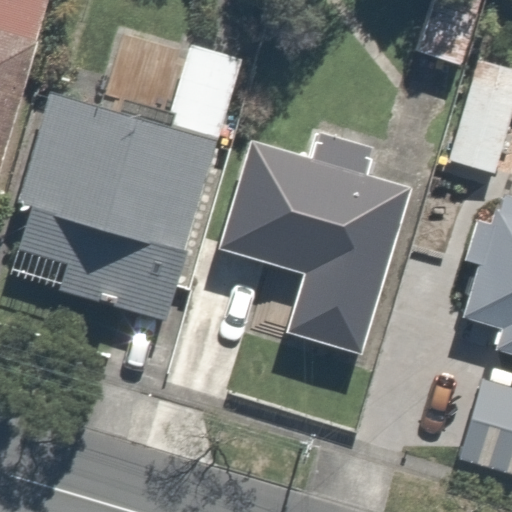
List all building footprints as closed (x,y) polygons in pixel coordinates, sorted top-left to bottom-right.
[(51,0),(0,0),(0,221),(14,223),(51,0)] [(182,122),(58,94),(14,280),(194,321),(253,65),(198,53),(182,122)] [(511,62),(471,55),(451,165),(511,176),(511,62)] [(308,162),(255,149),(227,260),(298,278),(284,333),(371,355),(411,194),(377,186),(386,153),(314,135),(308,162)] [(511,209),(491,204),(454,342),(511,357),(511,209)] [(511,392),(487,389),(476,472),(511,476),(511,392)]
